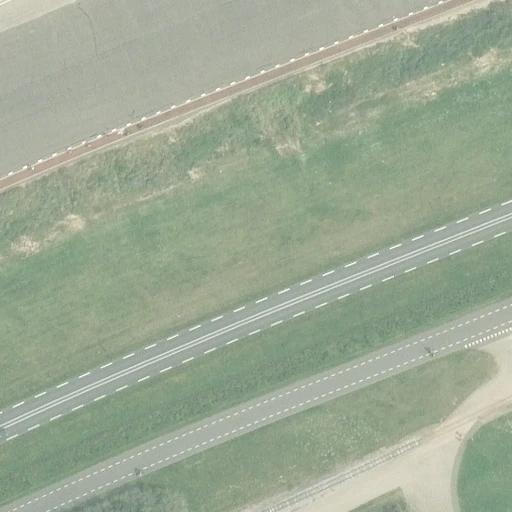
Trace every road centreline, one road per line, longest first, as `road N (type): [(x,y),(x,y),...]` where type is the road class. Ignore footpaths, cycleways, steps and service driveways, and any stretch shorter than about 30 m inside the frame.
road 1 (primary): [(0,429),(511,210)]
road 2 (tertiary): [(36,511),(496,319)]
